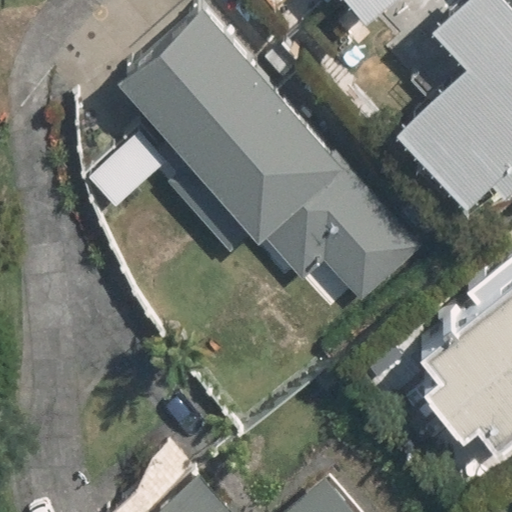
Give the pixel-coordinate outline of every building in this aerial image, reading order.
[(181,0),(117,58),(263,219),(247,233),(288,278),(317,251),(320,248),(368,301),(434,241),(215,0),(181,0)] [(401,97),(469,178),(495,157),(509,173),(511,170),(511,0),(445,0),(439,5),(468,40),(401,97)] [(480,402),(507,435),(511,431),(511,243),(473,276),(479,283),(421,332),(439,354),(427,365),(467,413),(480,402)] [(353,381),(320,336),(293,356),(326,401),(353,381)] [(250,511),(251,511),(202,453),(132,511),(371,511),(327,459),(269,508),(272,511),(250,511)]
